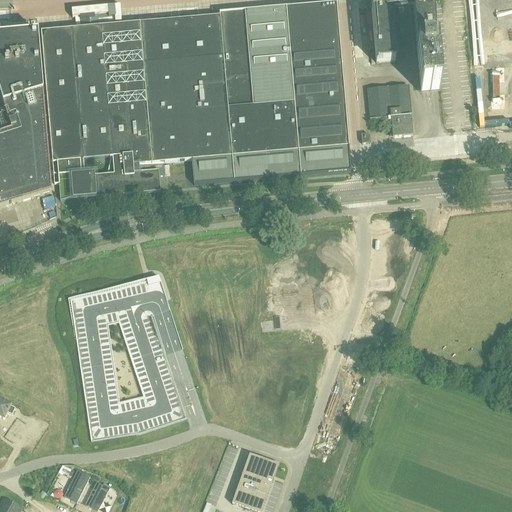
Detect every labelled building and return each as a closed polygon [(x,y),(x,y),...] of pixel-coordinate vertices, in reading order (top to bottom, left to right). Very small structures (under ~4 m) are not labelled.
[(380,0),(370,1),(376,64),(395,63),(389,0),(380,0)] [(41,33),(54,185),(59,185),(60,202),(76,198),(86,196),(86,199),(87,198),(96,198),(98,190),(105,190),(104,192),(108,193),(111,194),(115,194),(118,195),(121,195),(125,195),(158,192),(158,185),(160,185),(159,178),(170,177),(169,167),(164,167),(163,164),(192,161),(194,186),(243,182),(342,173),(351,172),(349,148),(336,4),(336,5),(337,12),(287,17),(286,8),(286,9),(219,14),(219,18),(41,33)] [(412,6),(420,93),(440,91),(432,4),(412,6)] [(0,209),(25,202),(52,194),(38,33),(0,36),(0,209)] [(391,119),(393,139),(413,137),(408,87),(369,91),(371,121),(391,119)] [(344,253),(296,258),(300,291),(344,286),(346,269),(344,253)] [(144,435),(190,420),(153,318),(142,284),(72,299),(92,442),(144,435)] [(153,317),(158,331),(175,326),(161,286),(144,292),(152,318),(153,317)] [(311,343),(305,359),(319,364),(327,341),(311,343)] [(292,355),(288,366),(301,371),(305,359),(311,343),(296,345),(292,355)] [(280,346),(274,361),(288,366),(292,355),(296,345),(280,346)] [(246,350),(231,352),(233,366),(247,364),(246,350)] [(231,352),(217,353),(218,368),(233,366),(231,352)] [(305,359),(301,371),(315,375),(319,364),(305,359)] [(274,361),(270,373),(284,377),(297,382),(301,371),(288,366),(274,361)] [(247,364),(233,366),(234,380),(249,379),(247,364)] [(233,366),(218,368),(220,382),(234,380),(233,366)] [(301,371),(297,382),(311,387),(315,375),(301,371)] [(270,373),(266,384),(280,389),(293,393),(297,382),(284,377),(270,373)] [(297,382),(293,393),(307,398),(311,387),(297,382)] [(266,384),(262,395),(276,400),(289,405),(293,393),(280,389),(266,384)] [(293,393),(289,405),(303,409),(307,398),(293,393)] [(262,395),(257,411),(271,416),(276,400),(262,395)] [(276,400),(271,416),(284,420),(289,405),(276,400)] [(0,418),(5,421),(8,414),(12,416),(16,409),(11,407),(0,401),(0,418)] [(289,405),(284,420),(298,425),(303,409),(289,405)] [(250,511),(262,511),(274,480),(279,466),(249,456),(247,462),(232,505),(250,511)] [(75,472),(64,467),(60,474),(71,479),(75,472)] [(90,478),(77,472),(64,499),(77,505),(90,478)] [(96,483),(84,506),(95,511),(97,511),(109,488),(103,485),(102,486),(96,483)] [(0,503),(0,511),(21,511),(23,509),(3,499),(0,503)]
